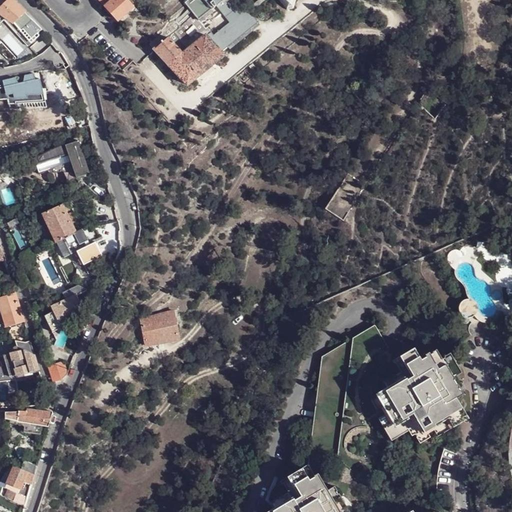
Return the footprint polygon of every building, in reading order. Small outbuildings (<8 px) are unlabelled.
[(9,0),(0,9),(0,12),(7,17),(5,19),(29,45),(45,30),(35,20),(29,15),(25,11),(13,0),(9,0)] [(118,21),(133,8),(125,0),(112,0),(106,6),(118,21)] [(189,0),(186,3),(191,9),(194,12),(196,15),(201,21),(219,7),(227,0),(189,0)] [(225,42),(255,18),(251,13),(249,10),(249,9),(245,12),(234,0),(227,0),(219,7),(232,23),(216,36),(214,33),(211,35),(209,37),(222,52),(229,46),(225,42)] [(261,0),(249,10),(251,13),(267,0),(261,0)] [(279,0),(288,10),(294,9),(297,0),(279,0)] [(176,34),(191,51),(208,36),(209,37),(211,35),(208,30),(201,21),(196,15),(194,12),(180,22),(178,19),(177,18),(162,30),(165,34),(169,39),(176,34)] [(225,42),(229,46),(259,23),(255,18),(225,42)] [(165,34),(151,45),(153,46),(156,51),(169,39),(165,34)] [(184,56),(191,51),(176,34),(169,39),(184,56)] [(156,51),(188,86),(196,80),(200,77),(214,65),(216,63),(225,56),(222,52),(209,37),(208,36),(191,51),(184,56),(169,39),(156,51)] [(36,80),(41,79),(45,78),(43,71),(34,74),(36,80)] [(45,96),(41,79),(36,80),(34,74),(25,76),(24,80),(18,81),(15,78),(3,81),(7,96),(14,95),(16,102),(42,96),(45,96)] [(428,87),(426,89),(428,90),(426,94),(425,93),(425,94),(424,94),(426,95),(423,99),(422,98),(422,99),(421,100),(422,101),(420,104),(417,103),(416,105),(422,108),(433,90),(428,87)] [(14,95),(7,96),(8,102),(18,108),(40,102),(42,99),(42,96),(16,102),(14,95)] [(80,136),(34,158),(36,165),(68,155),(77,178),(90,174),(82,152),(80,136)] [(4,175),(1,174),(0,175),(0,176),(12,182),(13,179),(4,175)] [(59,197),(61,204),(68,201),(65,194),(59,197)] [(68,201),(61,204),(43,214),(57,243),(77,232),(81,230),(84,228),(70,200),(68,201)] [(4,217),(0,218),(0,224),(7,232),(12,249),(19,246),(4,217)] [(57,243),(64,258),(77,252),(88,274),(100,268),(96,260),(102,256),(95,243),(89,246),(81,230),(77,232),(57,243)] [(41,262),(49,257),(47,252),(38,257),(41,262)] [(28,284),(32,298),(44,295),(39,280),(28,284)] [(79,286),(74,288),(78,296),(90,290),(79,286)] [(78,296),(74,288),(64,294),(67,300),(53,307),(55,312),(46,317),(53,333),(69,325),(67,320),(80,314),(77,309),(83,307),(78,296)] [(0,303),(7,327),(25,322),(17,293),(0,297),(0,303)] [(147,347),(180,340),(175,311),(142,317),(147,347)] [(78,325),(84,336),(87,329),(83,322),(78,325)] [(16,339),(16,346),(35,355),(31,341),(28,342),(16,339)] [(18,374),(18,375),(32,373),(32,372),(40,371),(35,355),(16,346),(13,345),(13,346),(14,349),(15,350),(11,352),(4,355),(0,354),(0,380),(11,379),(10,376),(18,374)] [(391,446),(409,436),(412,441),(415,440),(421,449),(430,443),(428,440),(434,436),(438,442),(468,425),(456,405),(464,400),(454,383),(462,378),(449,359),(442,363),(436,354),(419,364),(413,352),(391,364),(399,376),(382,386),(385,393),(368,404),(373,412),(378,409),(382,414),(375,418),(391,446)] [(64,362),(48,366),(49,371),(53,383),(54,383),(61,380),(68,374),(64,362)] [(5,411),(5,418),(27,422),(42,425),(49,426),(53,412),(27,408),(27,409),(12,411),(5,411)] [(42,425),(27,422),(25,432),(41,434),(42,425)] [(37,466),(24,460),(22,469),(35,474),(37,466)] [(15,466),(9,481),(22,487),(24,480),(32,483),(35,474),(22,469),(15,466)] [(345,511),(334,492),(328,495),(317,478),(308,484),(302,474),(280,486),(287,498),(269,509),(270,511),(345,511)] [(9,481),(7,487),(8,488),(17,492),(19,493),(22,487),(9,481)] [(0,505),(6,508),(7,505),(9,498),(4,496),(1,495),(5,487),(0,484),(0,505)] [(8,488),(4,496),(9,498),(14,500),(17,492),(8,488)] [(17,492),(14,500),(22,504),(25,506),(28,497),(19,493),(17,492)]
